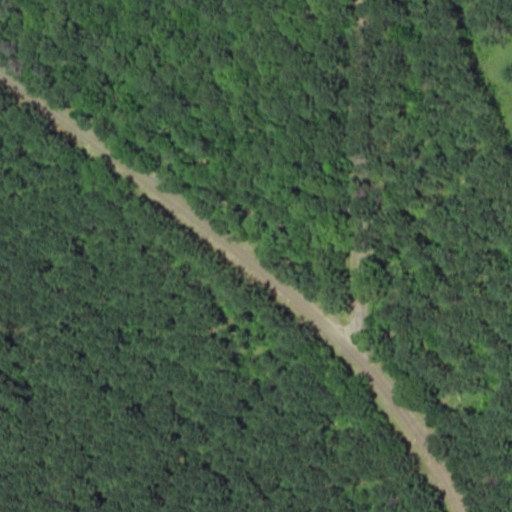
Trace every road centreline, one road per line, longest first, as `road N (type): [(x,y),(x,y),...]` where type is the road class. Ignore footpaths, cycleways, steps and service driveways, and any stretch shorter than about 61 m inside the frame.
road 1 (tertiary): [(462,511),(384,388),(303,299),(0,58)]
road 2 (residential): [(350,352),(361,317),(362,0)]
